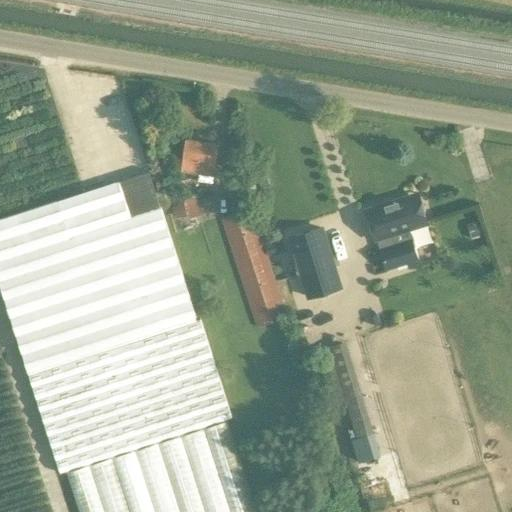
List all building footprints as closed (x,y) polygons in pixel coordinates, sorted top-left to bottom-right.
[(218,144),(185,140),(181,171),(199,174),(198,180),(212,182),(218,144)] [(244,209),(258,205),(259,205),(256,192),(257,191),(253,176),(250,166),(236,170),(239,183),(243,195),(240,206),(244,209)] [(0,287),(60,473),(66,471),(79,511),(255,511),(226,420),(232,418),(200,320),(197,321),(160,208),(148,171),(0,219),(0,287)] [(174,218),(197,211),(187,177),(163,185),(174,218)] [(311,194),(281,203),(299,267),(328,259),(311,194)] [(419,259),(409,228),(427,222),(420,203),(396,210),(393,201),(366,210),(375,238),(377,238),(387,270),(419,259)] [(287,317),(252,209),(220,219),(256,327),(287,317)] [(274,243),(264,246),(267,255),(277,252),(274,243)] [(357,438),(353,439),(360,462),(377,457),(342,341),(329,345),(357,438)]
